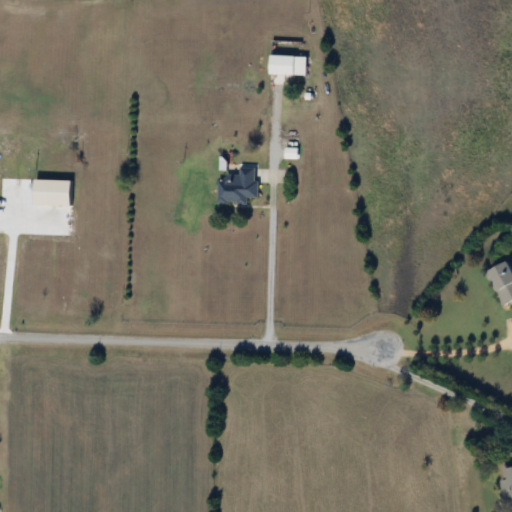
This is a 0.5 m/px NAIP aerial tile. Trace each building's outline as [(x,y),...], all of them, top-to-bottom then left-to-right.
[(308,75),(308,56),(272,56),(272,75),(308,75)] [(248,205),(248,198),(258,198),(258,168),(241,168),(241,177),(219,177),(219,205),(248,205)] [(73,206),(73,181),(36,181),(36,206),(73,206)] [(503,306),(511,302),(511,264),(511,262),(487,274),(503,306)] [(511,467),(502,467),(503,499),(511,499),(511,467)]
